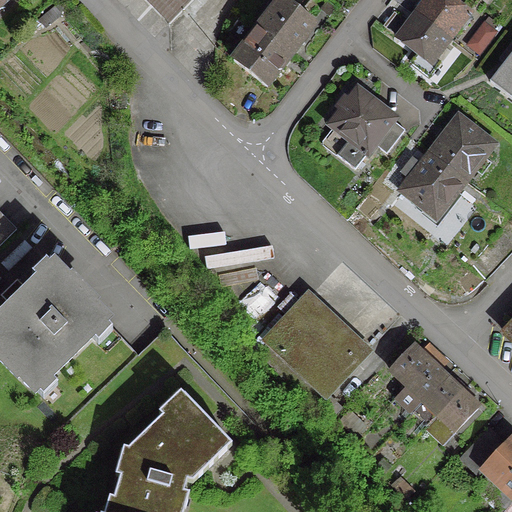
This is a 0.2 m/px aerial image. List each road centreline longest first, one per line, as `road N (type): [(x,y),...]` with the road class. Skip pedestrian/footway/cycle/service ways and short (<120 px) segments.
road 1 (residential): [(251,158),(511,390)]
road 2 (residential): [(0,152),(169,325)]
road 3 (residential): [(101,0),(251,158)]
road 4 (residential): [(382,0),(251,158)]
